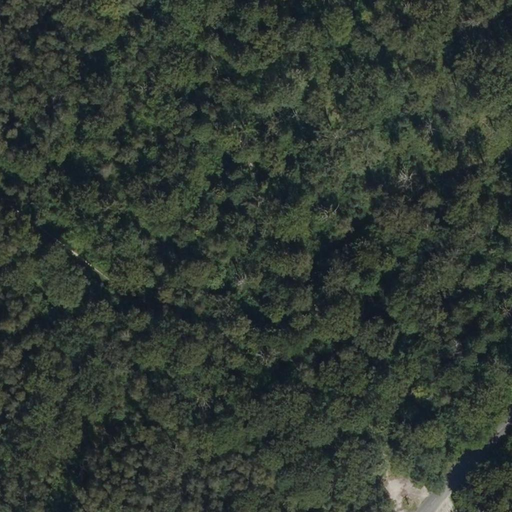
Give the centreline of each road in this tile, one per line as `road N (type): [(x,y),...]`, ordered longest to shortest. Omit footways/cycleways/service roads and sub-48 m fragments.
road 1 (track): [(426,511),(219,84),(204,0)]
road 2 (track): [(433,511),(0,190)]
road 3 (tertiary): [(511,407),(422,511)]
